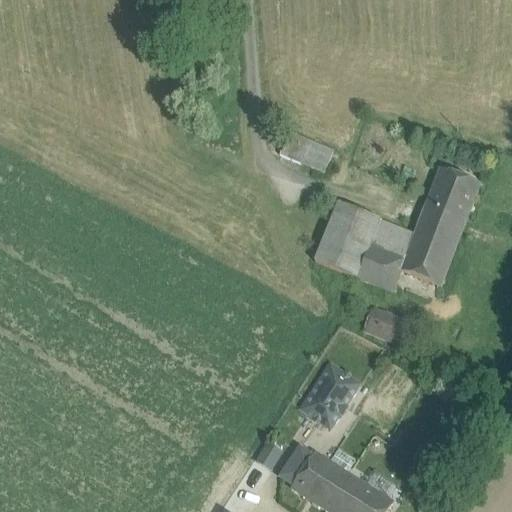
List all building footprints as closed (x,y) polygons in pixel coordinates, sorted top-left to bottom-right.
[(289,135),(280,157),(324,175),(334,153),(289,135)] [(423,217),(464,232),(481,187),(441,172),(423,217)] [(357,281),(381,223),(381,222),(339,205),(315,264),(357,281)] [(464,232),(423,217),(415,237),(381,223),(357,281),(393,295),(402,273),(441,288),(464,232)] [(373,310),(363,334),(415,355),(425,331),(373,310)] [(331,433),(361,387),(330,366),(301,412),(331,433)] [(270,474),(283,455),(269,445),(256,464),(270,474)] [(279,480),(293,489),(314,458),(300,449),(279,480)] [(314,458),(293,489),(291,491),(324,511),(332,511),(354,480),(315,455),(314,458)] [(354,480),(332,511),(389,511),(394,505),(354,480)]
